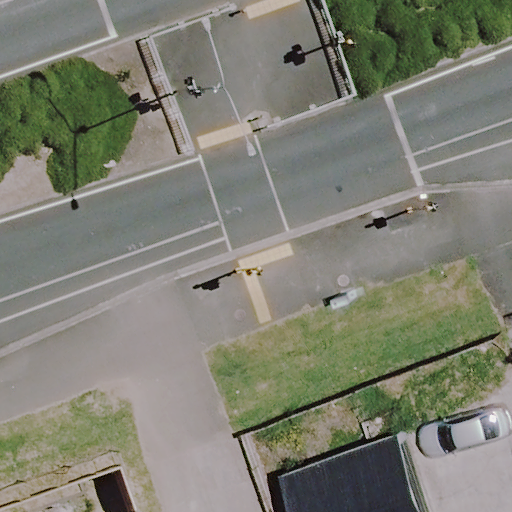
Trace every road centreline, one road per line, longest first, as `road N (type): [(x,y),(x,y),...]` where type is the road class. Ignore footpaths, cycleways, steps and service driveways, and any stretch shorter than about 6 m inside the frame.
road 1 (secondary): [(511,93),(0,270)]
road 2 (secondary): [(0,45),(127,0)]
